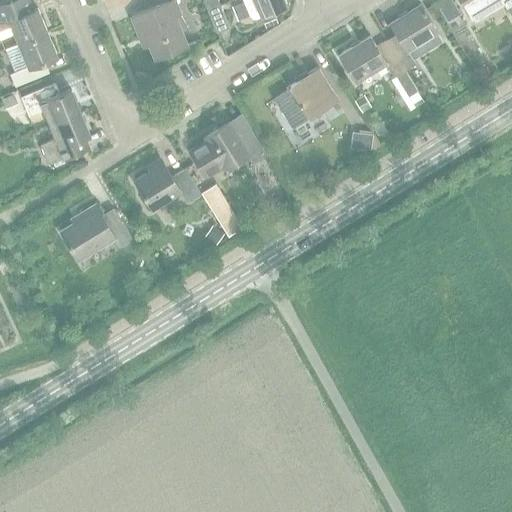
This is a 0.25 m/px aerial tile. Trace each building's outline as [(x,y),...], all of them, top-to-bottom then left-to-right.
[(0,38),(15,32),(19,42),(46,31),(37,7),(33,8),(29,0),(5,0),(0,2),(0,38)] [(174,0),(165,0),(131,15),(138,32),(144,29),(156,57),(186,44),(174,14),(180,12),(174,0)] [(203,0),(207,9),(220,4),(218,0),(203,0)] [(287,5),(284,0),(244,0),(253,19),(287,5)] [(511,0),(460,0),(472,20),(476,20),(503,3),(506,7),(511,3),(511,0)] [(404,70),(416,62),(413,58),(443,39),(420,3),(389,22),(396,32),(385,39),(404,70)] [(216,31),(229,26),(220,4),(207,9),(216,31)] [(46,31),(19,42),(20,45),(6,51),(14,71),(9,73),(14,85),(48,71),(44,60),(56,55),(46,31)] [(394,76),(396,75),(409,95),(417,90),(404,70),(385,39),(375,45),(369,35),(338,54),(355,81),(385,62),(394,76)] [(292,125),(337,98),(318,66),(287,85),(288,88),(274,96),(292,125)] [(49,122),(79,110),(70,88),(59,93),(54,81),(20,95),(28,114),(43,108),(49,122)] [(79,110),(49,122),(55,136),(40,142),(48,162),(82,148),(77,137),(89,133),(79,110)] [(229,121),(205,136),(207,139),(190,149),(205,174),(222,163),(224,166),(248,152),(253,160),(264,153),(246,124),(235,131),(229,121)] [(186,201),(200,192),(184,167),(171,175),(162,162),(134,179),(151,207),(179,190),(186,201)] [(201,192),(228,236),(242,228),(215,183),(201,192)] [(119,244),(131,236),(112,206),(101,213),(94,203),(80,212),(82,216),(60,230),(77,257),(113,234),(119,244)]
